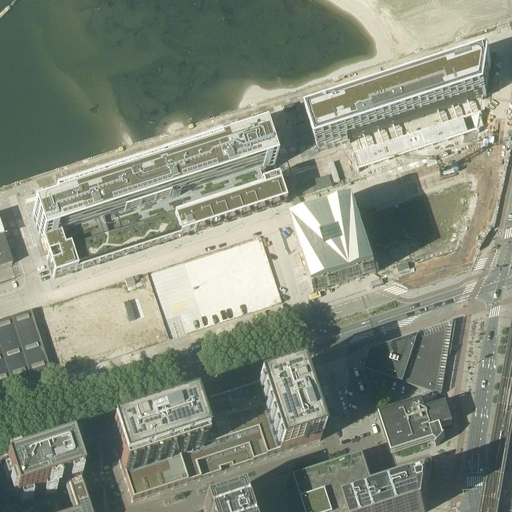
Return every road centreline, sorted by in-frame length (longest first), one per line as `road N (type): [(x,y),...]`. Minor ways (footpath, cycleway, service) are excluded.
road 1 (unclassified): [(39,299),(7,198),(278,110)]
road 2 (unclassified): [(39,299),(273,224),(303,321)]
road 3 (tertiary): [(0,454),(319,347)]
road 4 (tertiary): [(303,321),(0,420)]
road 5 (secondary): [(498,286),(476,444),(477,511)]
road 6 (tertiary): [(500,276),(335,332),(310,322)]
road 7 (residential): [(319,347),(342,421),(360,428),(365,422),(339,339)]
road 8 (tertiary): [(339,339),(498,286)]
